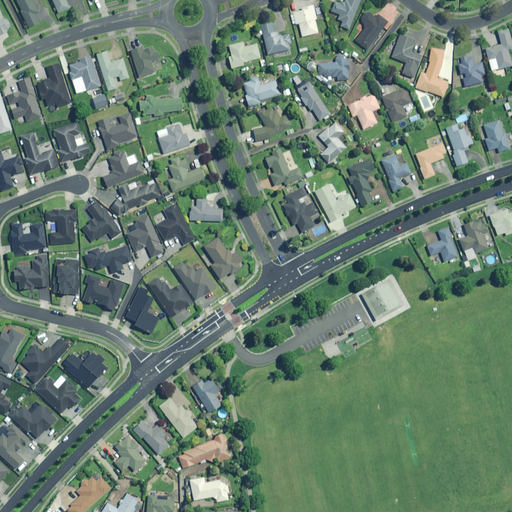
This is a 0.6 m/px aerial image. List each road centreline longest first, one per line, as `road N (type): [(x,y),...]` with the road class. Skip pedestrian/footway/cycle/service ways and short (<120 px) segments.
road 1 (tertiary): [(275,278),(221,172),(178,31)]
road 2 (tertiary): [(202,30),(245,178),(293,266)]
road 3 (secondary): [(293,266),(404,210),(511,170)]
road 4 (secondary): [(511,184),(298,277)]
road 5 (secondary): [(6,511),(147,369)]
road 6 (secondary): [(156,379),(24,511)]
road 7 (tertiary): [(0,65),(64,36),(166,10)]
road 8 (residential): [(3,302),(114,334),(147,369)]
road 9 (secondary): [(147,369),(275,278)]
road 10 (secondary): [(281,290),(156,379)]
